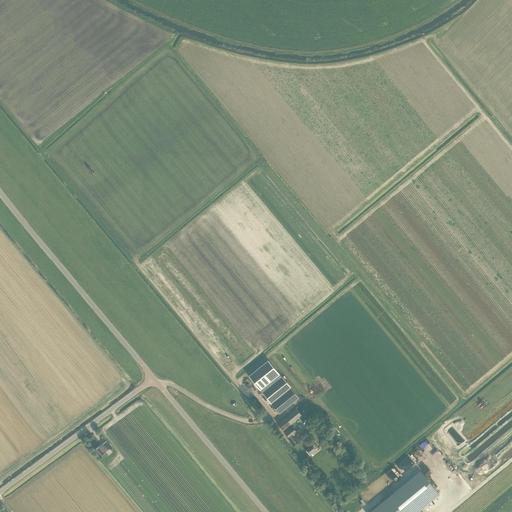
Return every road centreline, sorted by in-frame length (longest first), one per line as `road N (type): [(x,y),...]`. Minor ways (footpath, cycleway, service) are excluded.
road 1 (tertiary): [(154,379),(0,191)]
road 2 (unclassified): [(0,492),(154,379)]
road 3 (tertiary): [(266,511),(154,379)]
